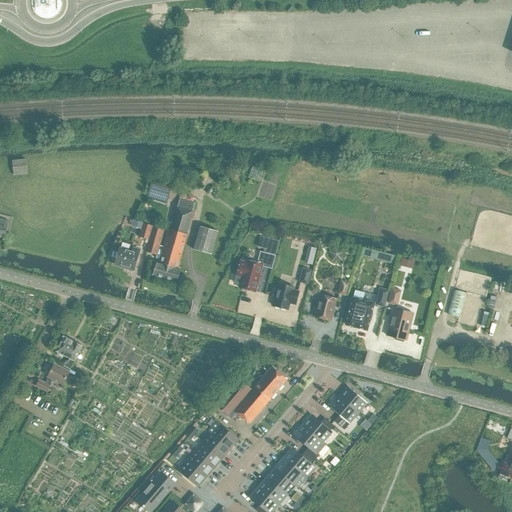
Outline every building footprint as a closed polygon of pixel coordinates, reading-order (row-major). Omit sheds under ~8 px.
[(13,175),(27,174),(25,159),(11,161),(13,175)] [(159,193),(168,196),(174,177),(161,173),(158,181),(153,179),(149,190),(152,191),(151,197),(158,198),(159,193)] [(177,269),(187,234),(185,233),(195,203),(179,198),(170,229),(168,229),(158,264),(156,263),(152,275),(176,282),(180,270),(177,269)] [(0,235),(5,237),(9,221),(0,218),(0,235)] [(147,239),(151,226),(143,224),(139,237),(147,239)] [(145,252),(156,255),(164,230),(152,226),(145,252)] [(193,250),(211,254),(217,231),(200,226),(193,250)] [(133,269),(139,250),(132,248),(131,252),(119,248),(114,263),(116,264),(116,265),(120,267),(121,265),(133,269)] [(238,287),(255,292),(262,266),(271,269),(275,256),(260,252),(257,263),(253,262),(253,260),(252,258),(248,257),(247,258),(246,260),(245,262),(240,261),(236,275),(241,276),(238,287)] [(300,282),(306,283),(310,271),(303,269),(300,282)] [(275,296),(272,306),(287,310),(289,302),(293,303),(292,304),(295,304),(298,292),(292,290),(293,287),(278,283),(276,291),(274,290),(273,296),(275,296)] [(380,289),(376,304),(383,306),(387,291),(380,289)] [(392,289),(388,303),(396,305),(400,292),(392,289)] [(458,317),(465,293),(454,290),(448,314),(458,317)] [(316,308),(314,317),(330,321),(336,299),(320,295),(318,302),(316,302),(314,308),(316,308)] [(352,298),(345,325),(366,330),(374,303),(352,298)] [(393,308),(386,335),(395,338),(395,340),(403,342),(404,340),(406,341),(413,313),(393,308)] [(70,369),(82,346),(74,341),(73,342),(64,337),(56,351),(69,359),(68,361),(66,362),(64,366),(70,369)] [(63,384),(69,371),(54,364),(47,377),(48,377),(45,383),(39,380),(36,386),(47,392),(50,385),(49,385),(52,379),(63,384)] [(239,379),(216,405),(231,419),(237,412),(250,423),(287,379),(272,366),(252,390),(239,379)] [(367,403),(348,386),(339,396),(340,397),(358,413),(367,403)] [(340,397),(331,408),(339,415),(334,421),(344,430),(358,413),(340,397)] [(320,422),(312,415),(303,425),(322,441),(335,426),(324,417),(320,422)] [(376,419),(371,415),(366,420),(372,424),(376,419)] [(237,439),(220,425),(212,434),(229,449),(237,439)] [(303,425),(295,435),(308,447),(305,451),(315,460),(319,455),(313,451),(322,441),(303,425)] [(212,434),(204,443),(221,458),(229,449),(212,434)] [(204,443),(196,452),(213,467),(221,458),(204,443)] [(301,456),(293,449),(284,459),(302,475),(315,460),(305,451),(301,456)] [(196,452),(188,461),(205,476),(213,467),(196,452)] [(302,475),(284,459),(276,468),(294,484),(302,475)] [(509,483),(511,476),(511,459),(510,465),(504,463),(498,478),(509,483)] [(188,461),(180,471),(197,485),(205,476),(188,461)] [(294,484),(276,468),(268,478),(286,494),(294,484)] [(149,511),(174,484),(161,473),(137,501),(149,511)] [(286,494),(268,478),(259,487),(278,503),(286,494)] [(270,511),(278,503),(259,487),(251,497),(259,504),(254,509),(257,511),(270,511)] [(184,511),(172,501),(162,511),(184,511)]
